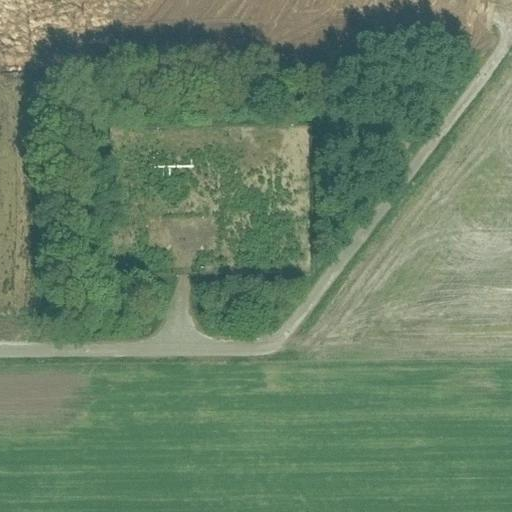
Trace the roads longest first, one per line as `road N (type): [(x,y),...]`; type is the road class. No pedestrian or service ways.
road 1 (unclassified): [(506,37),(503,53),(282,336),(266,348),(180,349)]
road 2 (unclassified): [(180,349),(0,350)]
